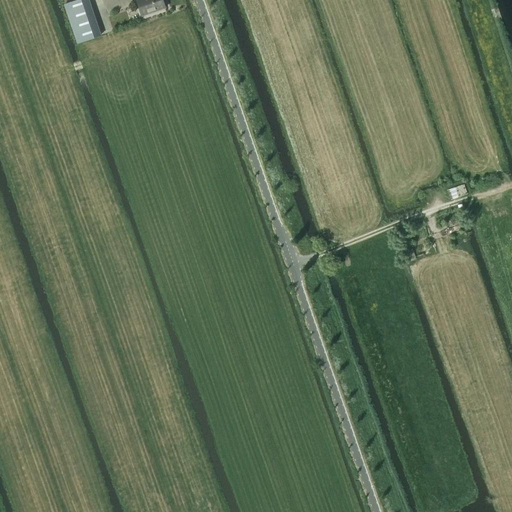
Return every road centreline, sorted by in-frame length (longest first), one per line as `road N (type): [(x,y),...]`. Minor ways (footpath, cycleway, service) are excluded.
road 1 (tertiary): [(378,511),(197,0)]
road 2 (track): [(511,184),(291,264)]
